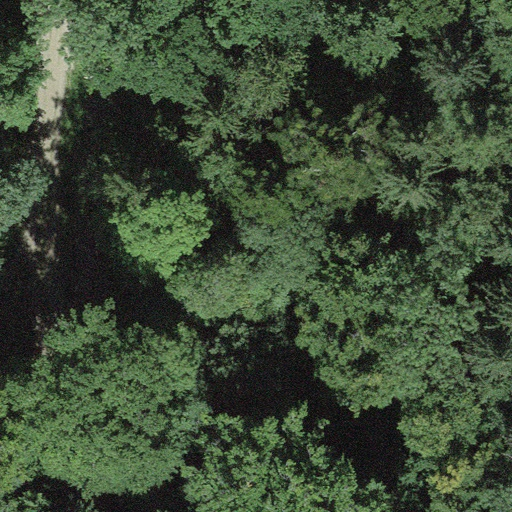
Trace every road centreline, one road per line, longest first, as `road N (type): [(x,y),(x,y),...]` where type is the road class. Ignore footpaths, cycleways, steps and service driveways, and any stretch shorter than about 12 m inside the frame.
road 1 (track): [(43,175),(64,511)]
road 2 (track): [(51,0),(43,175)]
